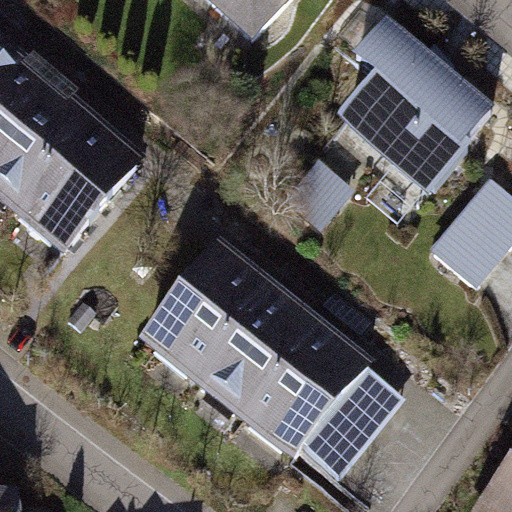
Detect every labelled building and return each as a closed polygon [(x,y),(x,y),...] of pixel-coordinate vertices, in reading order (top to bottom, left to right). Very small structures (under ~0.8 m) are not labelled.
[(307,0),(194,0),(259,56),(307,0)] [(507,122),(393,29),(355,76),(376,93),(341,136),(434,212),(507,122)] [(149,164),(0,43),(0,209),(67,264),(149,164)] [(511,263),(511,199),(498,188),(437,260),(483,299),(511,263)] [(227,246),(138,352),(295,482),(307,468),(341,496),(418,405),(227,246)] [(511,511),(511,478),(489,511),(511,511)] [(21,511),(20,501),(0,504),(0,511),(21,511)]
